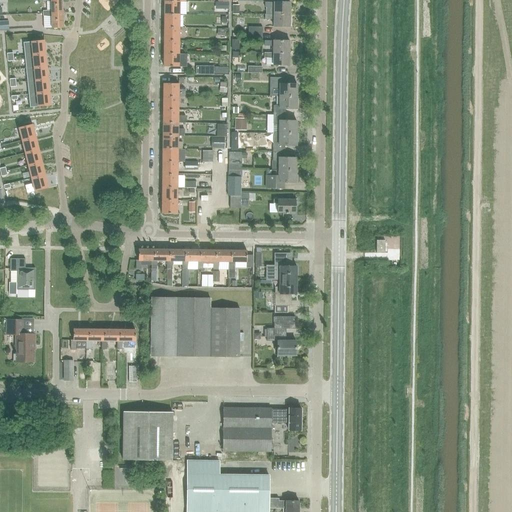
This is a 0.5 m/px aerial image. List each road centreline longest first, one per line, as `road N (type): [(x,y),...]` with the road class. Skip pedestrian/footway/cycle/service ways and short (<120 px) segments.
road 1 (residential): [(316,392),(0,394)]
road 2 (secondary): [(338,238),(343,0)]
road 3 (residential): [(321,0),(319,237)]
road 4 (residential): [(148,235),(146,0)]
road 5 (residential): [(79,0),(55,136),(63,220)]
road 6 (residential): [(74,223),(90,308),(116,308),(130,233)]
road 7 (residential): [(319,237),(148,235)]
road 8 (residential): [(319,237),(316,392)]
road 9 (secondary): [(337,392),(338,238)]
